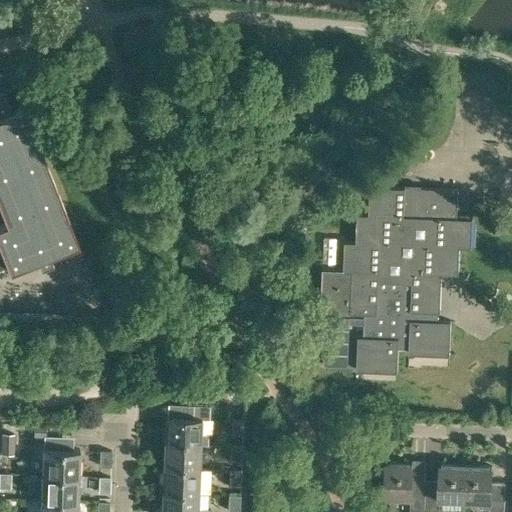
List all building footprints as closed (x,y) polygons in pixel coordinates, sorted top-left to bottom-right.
[(0,207),(6,223),(0,225),(0,248),(9,271),(37,260),(40,267),(53,262),(50,255),(78,244),(24,108),(11,113),(4,94),(0,93),(0,207)] [(345,241),(344,270),(323,269),(321,311),(364,313),(364,317),(324,315),(323,365),(347,365),(349,323),(364,324),(364,336),(358,335),(356,371),(369,371),(370,369),(396,370),(396,372),(397,372),(398,348),(408,349),(408,354),(421,354),(421,352),(448,353),(448,356),(449,356),(451,320),(432,320),(433,311),(439,311),(441,273),(459,274),(460,246),(471,247),(473,218),(455,217),(456,208),(457,207),(458,188),(420,187),(420,192),(405,192),(405,186),(369,185),(368,214),(358,214),(356,241),(345,241)] [(187,405),(186,417),(208,418),(209,406),(187,405)] [(165,416),(164,441),(207,443),(207,434),(199,434),(200,418),(208,419),(208,418),(186,417),(165,416)] [(242,434),(243,418),(231,418),(231,434),(242,434)] [(14,454),(14,432),(2,432),(1,454),(14,454)] [(164,441),(163,466),(198,468),(199,444),(207,444),(207,443),(164,441)] [(241,460),(242,444),(230,444),(230,459),(241,460)] [(43,448),(42,474),(78,475),(79,450),(43,448)] [(111,466),(111,450),(100,450),(99,465),(111,466)] [(386,462),(384,496),(411,497),(410,509),(424,510),(425,480),(411,479),(412,463),(386,462)] [(425,480),(424,510),(439,510),(440,499),(464,500),(466,466),(440,464),(439,481),(425,480)] [(163,466),(162,491),(197,493),(198,468),(163,466)] [(466,466),(464,500),(490,501),(489,511),(503,511),(505,483),(491,483),(492,467),(466,466)] [(240,485),(241,469),(229,469),(229,485),(240,485)] [(42,474),(41,500),(77,501),(78,475),(42,474)] [(110,492),(111,476),(99,476),(98,492),(110,492)] [(197,493),(162,491),(160,511),(209,511),(210,508),(196,508),(197,493)] [(239,510),(240,495),(228,494),(228,510),(239,510)] [(41,500),(40,511),(76,511),(77,501),(41,500)] [(108,511),(109,501),(98,501),(97,511),(108,511)]
